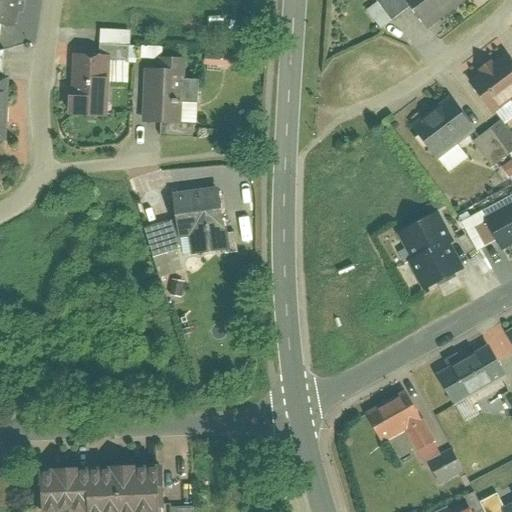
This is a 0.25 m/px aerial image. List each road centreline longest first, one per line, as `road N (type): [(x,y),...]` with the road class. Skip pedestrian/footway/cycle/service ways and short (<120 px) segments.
road 1 (secondary): [(295,412),(283,325),(282,217),(296,0)]
road 2 (residential): [(0,431),(251,422),(295,412)]
road 3 (residential): [(295,412),(511,293)]
road 4 (residential): [(511,14),(490,38),(407,92),(337,121)]
road 5 (residential): [(54,0),(42,171)]
